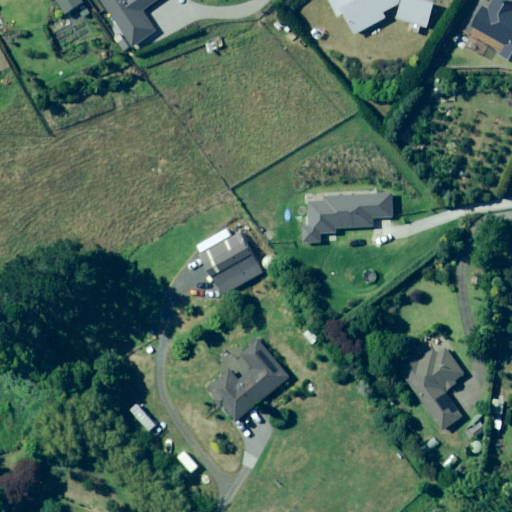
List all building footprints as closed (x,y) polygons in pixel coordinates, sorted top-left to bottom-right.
[(84,3),(81,0),(55,0),(66,15),(84,3)] [(101,0),(135,49),(159,33),(144,12),(160,0),(101,0)] [(417,0),(356,0),(355,1),(354,0),(326,0),(337,19),(343,16),(354,36),(386,19),(383,14),(399,5),(395,20),(426,29),(433,5),(417,0)] [(511,6),(499,0),(494,0),(489,11),(483,8),(472,29),(507,47),(501,59),(511,64),(511,6)] [(392,219),(391,194),(322,198),(323,202),(307,203),(308,226),(301,227),(302,245),(321,244),(320,235),(336,234),(335,230),(372,228),(372,220),(392,219)] [(260,274),(237,233),(198,255),(221,296),(260,274)] [(276,266),(271,256),(262,260),(267,271),(276,266)] [(278,278),(268,284),(277,297),(287,290),(278,278)] [(319,339),(311,329),(304,335),(312,345),(319,339)] [(264,349),(259,342),(257,340),(240,355),(252,370),(238,381),(229,370),(207,389),(216,399),(214,401),(213,402),(220,410),(223,408),(225,410),(236,423),(258,404),(261,402),(271,393),(289,378),(267,352),(264,349)] [(415,348),(395,363),(443,429),(465,414),(447,390),(458,381),(456,378),(465,372),(446,346),(438,352),(434,347),(421,357),(415,348)] [(503,415),(503,400),(493,399),(493,415),(503,415)] [(158,425),(140,405),(132,412),(150,432),(158,425)]
